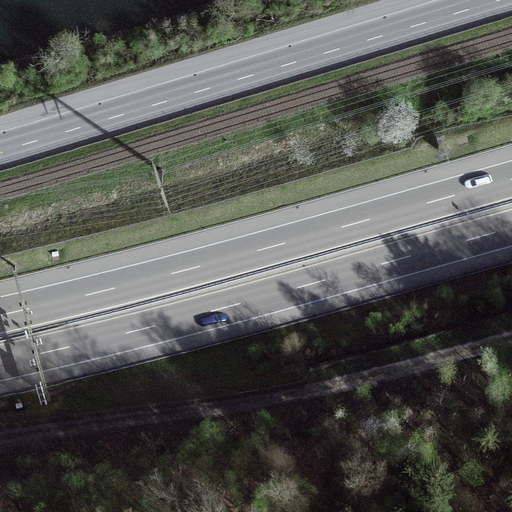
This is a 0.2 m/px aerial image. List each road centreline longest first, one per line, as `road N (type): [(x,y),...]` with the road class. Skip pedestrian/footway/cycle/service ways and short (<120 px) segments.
road 1 (motorway): [(511,179),(0,315)]
road 2 (motorway): [(0,362),(511,226)]
road 3 (track): [(0,439),(246,401),(511,338)]
road 4 (primary): [(0,150),(498,0)]
